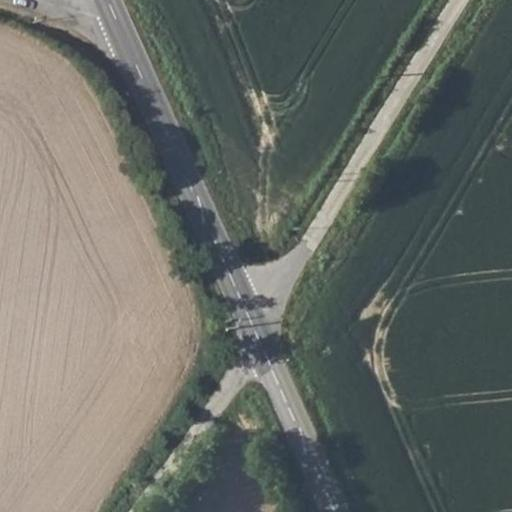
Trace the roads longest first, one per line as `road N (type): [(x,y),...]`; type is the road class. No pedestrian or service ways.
road 1 (unclassified): [(241,303),(293,266),(460,0)]
road 2 (tertiary): [(241,303),(107,0)]
road 3 (unclassified): [(141,511),(233,374),(265,356)]
road 4 (tertiary): [(334,511),(265,356)]
